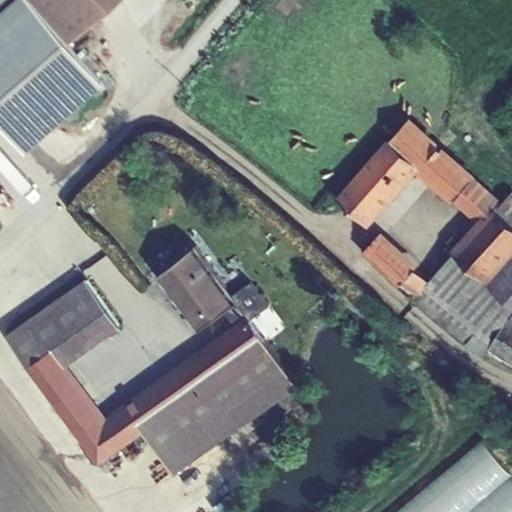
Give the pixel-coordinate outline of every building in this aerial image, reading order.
[(0,0),(0,121),(23,149),(26,146),(96,81),(102,76),(71,37),(112,0),(0,0)] [(452,246),(455,249),(490,279),(511,254),(511,217),(498,204),(503,199),(476,174),(478,172),(445,143),(443,144),(437,138),(438,137),(412,114),(391,136),(389,135),(337,193),(371,223),(418,168),(477,219),(452,246)] [(511,190),(503,199),(498,204),(511,217),(511,190)] [(418,302),(484,355),(490,347),(509,317),(511,311),(511,300),(490,279),(455,249),(430,276),(417,264),(419,261),(383,228),(363,249),(400,283),(404,280),(423,297),(418,302)] [(72,359),(68,362),(52,346),(27,363),(99,463),(147,428),(176,473),(299,380),(253,318),(271,304),(251,279),(232,294),(193,242),(157,270),(199,327),(225,309),(235,322),(109,406),(72,359)] [(511,254),(490,279),(511,300),(511,254)] [(52,346),(68,362),(72,359),(122,323),(87,275),(6,331),(27,363),(52,346)] [(509,317),(490,347),(511,360),(511,318),(509,317)] [(511,511),(511,471),(484,438),(395,511),(511,511)]
